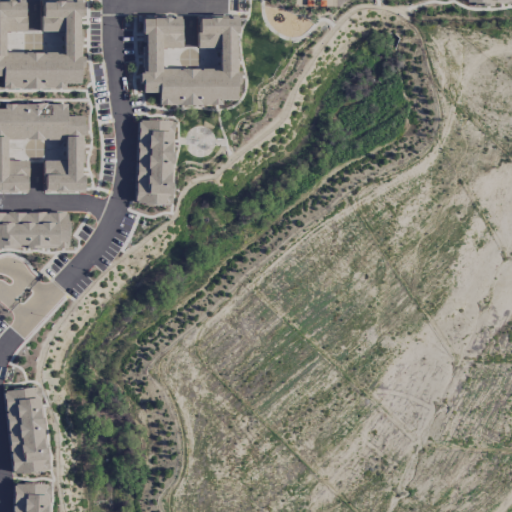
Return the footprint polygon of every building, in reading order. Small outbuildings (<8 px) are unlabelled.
[(81,2),(40,1),(40,31),(62,32),(61,53),(3,52),(3,31),(23,32),(24,2),(0,1),(0,76),(1,76),(0,88),(63,90),(63,83),(79,84),(81,2)] [(236,17),(197,17),(196,48),(218,48),(217,69),(159,69),(159,48),(180,48),(180,18),(141,18),(141,73),(139,73),(139,93),(157,93),(157,105),(220,106),(220,100),(235,100),(236,17)] [(81,193),(81,135),(83,135),(83,116),(65,116),(65,104),(2,104),(2,109),(0,108),(0,193),(26,193),(26,160),(5,160),(5,139),(63,139),(63,160),(42,160),(42,193),(81,193)] [(172,121),(136,120),(134,204),(170,205),(172,121)] [(0,247),(66,249),(67,213),(0,212),(0,247)] [(38,387),(2,390),(10,474),(45,471),(38,387)] [(11,484),(10,511),(46,511),(47,484),(11,484)]
